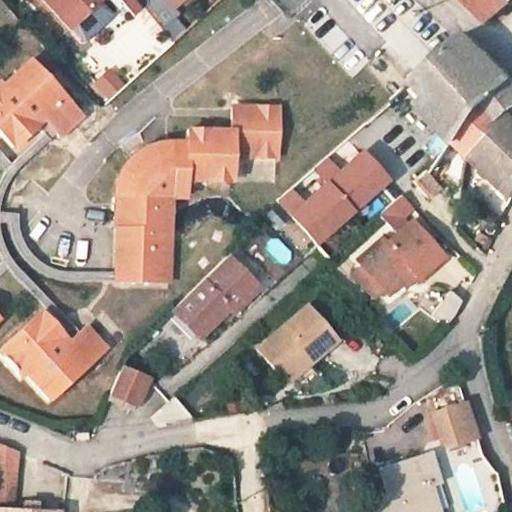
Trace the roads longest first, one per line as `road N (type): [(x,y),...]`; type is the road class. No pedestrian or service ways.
road 1 (residential): [(460,335),(423,378),(377,412),(86,456),(0,429)]
road 2 (residential): [(460,335),(511,476)]
